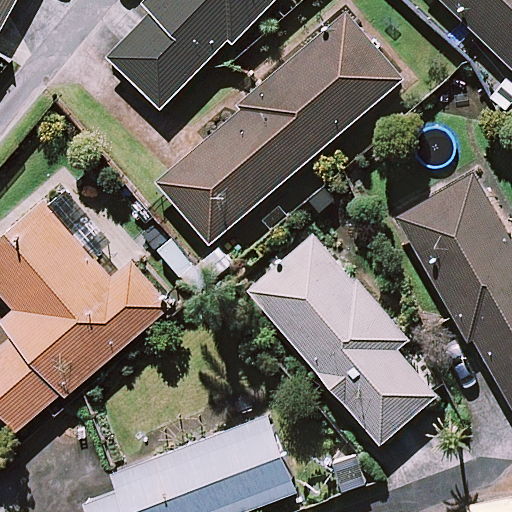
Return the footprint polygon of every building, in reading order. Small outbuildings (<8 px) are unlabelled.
[(0,0),(0,24),(1,25),(14,0),(0,0)] [(264,0),(145,0),(152,7),(109,51),(161,103),(264,0)] [(511,0),(446,0),(511,63),(511,0)] [(403,74),(349,11),(158,176),(212,239),(403,74)] [(511,236),(473,169),(398,213),(467,332),(471,330),(511,399),(511,236)] [(110,275),(43,196),(0,232),(0,286),(16,305),(2,317),(14,331),(0,343),(0,405),(21,429),(170,302),(131,257),(110,275)] [(410,337),(317,230),(251,287),(381,439),(440,388),(402,344),(410,337)] [(229,511),(295,487),(267,412),(113,471),(120,487),(87,499),(91,511),(229,511)] [(511,511),(511,491),(468,502),(470,511),(511,511)]
